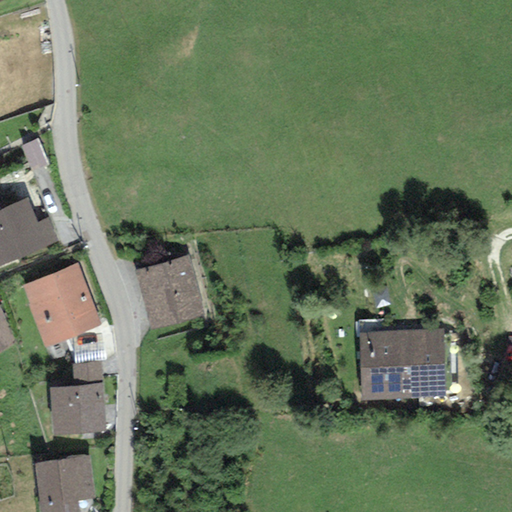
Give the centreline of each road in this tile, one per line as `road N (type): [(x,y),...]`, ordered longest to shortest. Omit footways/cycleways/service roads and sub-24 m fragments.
road 1 (residential): [(120,511),(124,328),(67,161),(51,0)]
road 2 (track): [(493,252),(505,330),(496,385)]
